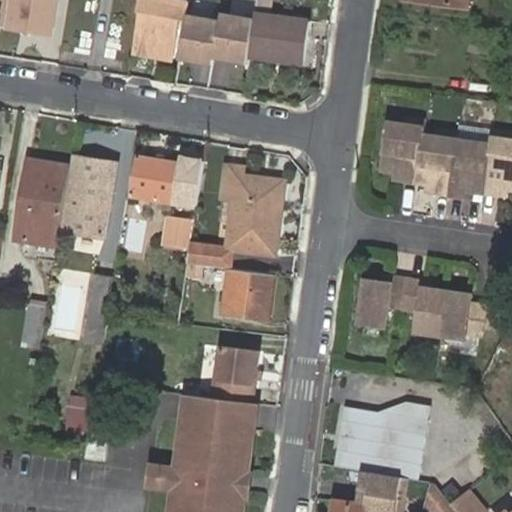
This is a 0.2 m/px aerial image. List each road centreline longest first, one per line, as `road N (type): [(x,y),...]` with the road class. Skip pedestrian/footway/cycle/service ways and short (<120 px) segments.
road 1 (residential): [(0,88),(337,139)]
road 2 (residential): [(328,223),(285,511)]
road 3 (residential): [(328,223),(511,255)]
road 4 (residential): [(358,0),(337,139)]
